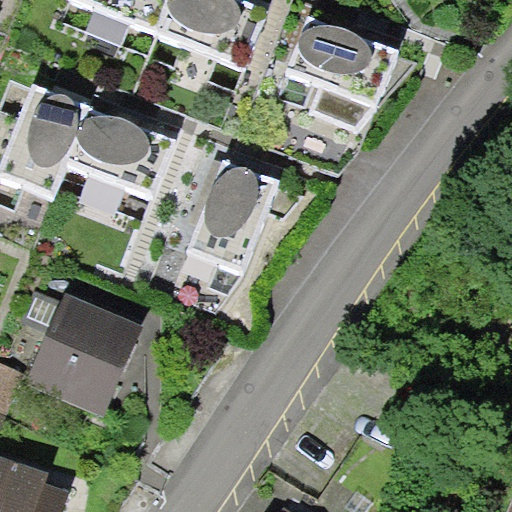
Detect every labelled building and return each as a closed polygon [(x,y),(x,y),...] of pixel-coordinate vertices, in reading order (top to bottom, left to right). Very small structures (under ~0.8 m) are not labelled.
[(289,4),(278,0),(72,0),(70,6),(261,78),(289,4)] [(417,49),(303,6),(274,83),(388,126),(417,49)] [(197,130),(44,70),(3,175),(72,203),(84,172),(167,205),(197,130)] [(223,158),(187,251),(243,273),(279,179),(223,158)] [(143,326),(65,292),(26,381),(104,416),(143,326)] [(24,373),(0,363),(0,410),(8,414),(24,373)] [(48,471),(0,455),(0,511),(59,511),(67,490),(44,482),(48,471)]
